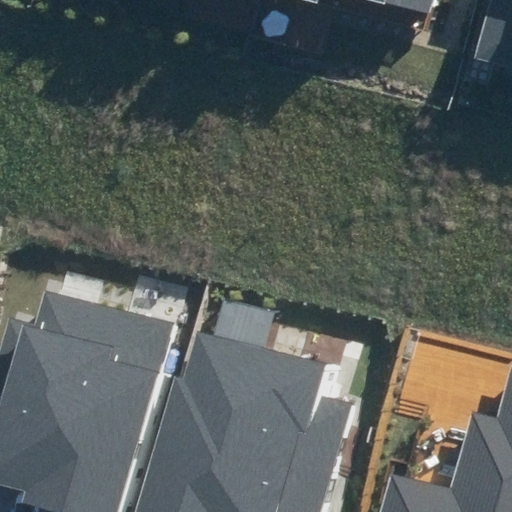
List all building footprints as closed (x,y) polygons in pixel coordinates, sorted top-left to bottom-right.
[(316,0),(377,0),(429,14),(432,0),(300,0),(315,4),(316,0)] [(511,0),(490,0),(476,54),(511,63),(511,0)] [(0,486),(24,494),(22,503),(53,511),(118,511),(173,327),(45,289),(35,324),(13,317),(0,362),(0,486)] [(172,377),(133,511),(319,511),(350,404),(317,394),(325,365),(200,330),(186,381),(172,377)] [(391,472),(379,511),(511,511),(511,364),(498,417),(474,411),(453,488),(391,472)]
